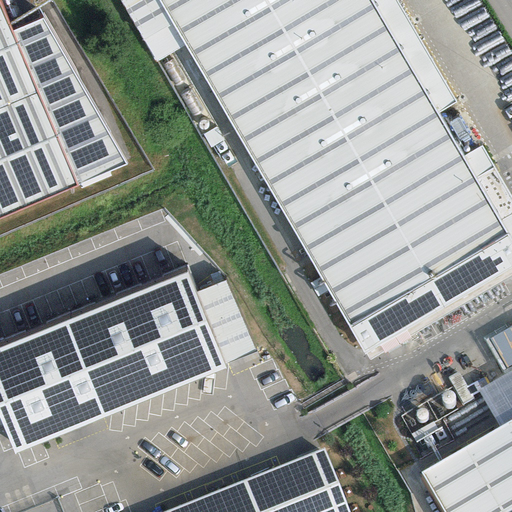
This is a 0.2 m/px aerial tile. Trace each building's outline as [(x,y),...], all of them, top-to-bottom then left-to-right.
[(119,0),(155,61),(183,45),(367,360),(511,275),(511,199),(395,0),(119,0)] [(0,217),(124,164),(41,18),(11,32),(0,5),(0,217)] [(196,269),(0,346),(0,398),(22,453),(235,369),(196,269)] [(511,511),(511,419),(419,473),(441,511),(511,511)] [(348,511),(326,458),(194,511),(348,511)]
